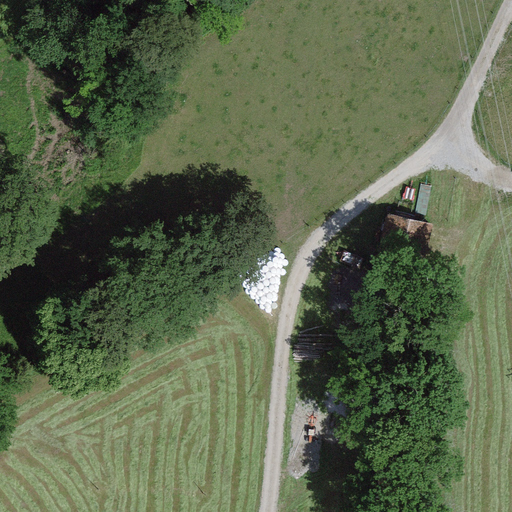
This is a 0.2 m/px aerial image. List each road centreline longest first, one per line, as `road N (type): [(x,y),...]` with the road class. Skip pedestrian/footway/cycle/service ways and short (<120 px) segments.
road 1 (track): [(440,136),(333,232),(292,309),(263,511)]
road 2 (track): [(506,0),(440,136)]
